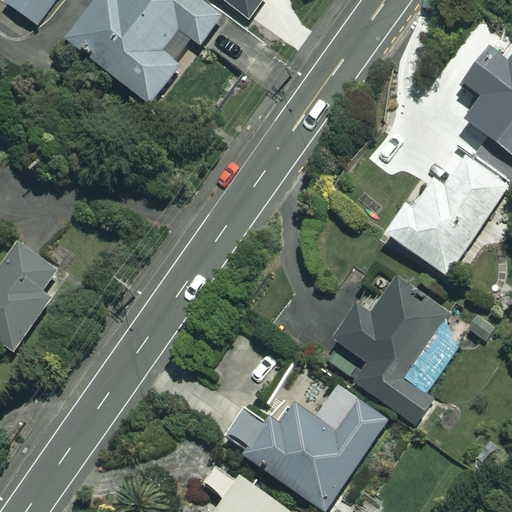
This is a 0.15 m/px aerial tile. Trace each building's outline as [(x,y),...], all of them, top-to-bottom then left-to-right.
[(13,0),(9,6),(40,31),(64,0),(13,0)] [(176,64),(194,40),(205,49),(226,20),(199,0),(105,0),(72,45),(157,109),(186,71),(176,64)] [(222,0),(250,22),(267,0),(222,0)] [(511,66),(490,50),(464,84),(485,100),(468,123),(511,156),(511,66)] [(511,189),(469,161),(449,190),(436,181),(416,210),(410,206),(389,236),(450,278),(511,189)] [(60,271),(23,246),(0,278),(0,342),(14,352),(49,303),(42,298),(60,271)] [(376,318),(360,307),(334,343),(336,345),(325,361),(415,426),(433,401),(426,396),(471,333),(401,283),(376,318)] [(299,406),(294,413),(281,403),(274,414),(260,404),(233,442),(249,453),(246,458),(324,511),(330,511),(391,425),(341,391),(321,421),(299,406)] [(288,511),(244,479),(222,510),(224,511),(288,511)]
